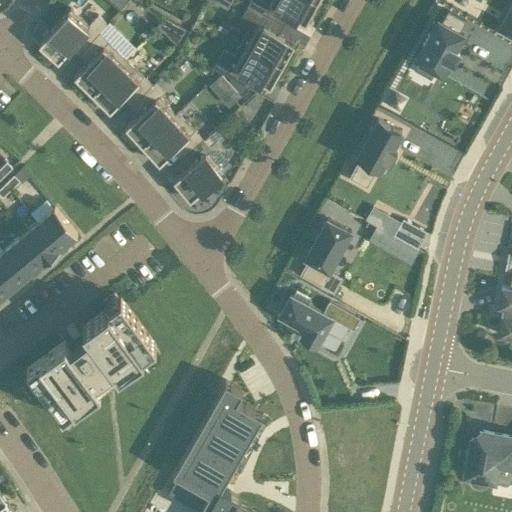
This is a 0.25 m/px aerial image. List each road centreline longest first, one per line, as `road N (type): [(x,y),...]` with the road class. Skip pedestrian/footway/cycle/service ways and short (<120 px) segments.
road 1 (residential): [(189,254),(224,227),(351,0)]
road 2 (residential): [(305,511),(305,461),(289,393),(189,254)]
road 3 (residential): [(189,254),(103,150),(1,51)]
road 4 (tertiary): [(436,364),(474,202),(511,133)]
road 5 (residential): [(0,357),(146,243)]
road 6 (tertiary): [(405,511),(436,364)]
